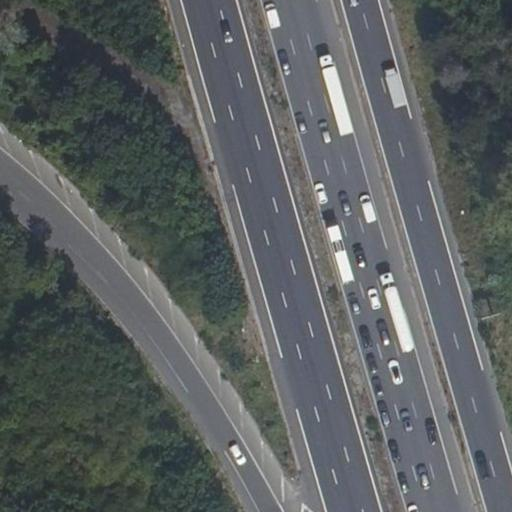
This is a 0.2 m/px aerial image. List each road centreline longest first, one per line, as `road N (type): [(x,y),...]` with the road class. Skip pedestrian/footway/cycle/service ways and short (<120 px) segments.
road 1 (motorway): [(506,511),(358,0)]
road 2 (motorway): [(436,511),(290,0)]
road 3 (motorway): [(211,0),(351,511)]
road 4 (motorway): [(0,170),(71,228),(186,373),(269,511)]
